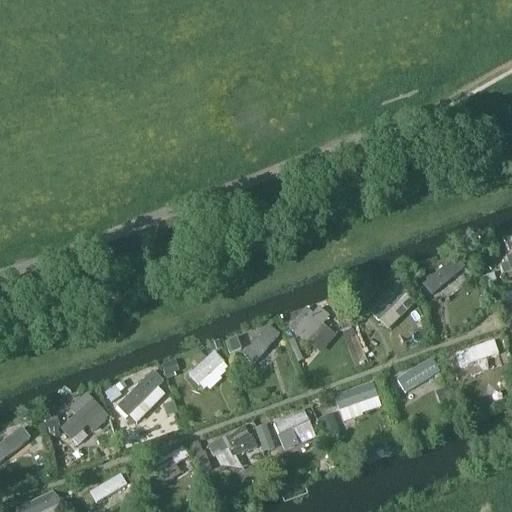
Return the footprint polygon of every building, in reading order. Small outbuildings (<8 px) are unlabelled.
[(511,254),(499,259),(504,274),(511,271),(511,254)] [(454,255),(422,286),(433,298),(466,267),(454,255)] [(395,285),(368,311),(378,322),(406,295),(395,285)] [(318,307),(294,335),(307,346),(331,319),(318,307)] [(266,328),(242,356),(255,368),(279,340),(266,328)] [(495,342),(456,354),(460,368),(500,355),(495,342)] [(214,355),(189,375),(200,388),(224,368),(214,355)] [(431,361),(397,381),(405,395),(440,375),(431,361)] [(152,373),(118,409),(132,422),(165,386),(152,373)] [(373,386),(333,400),(338,414),(378,400),(373,386)] [(94,403),(62,429),(72,442),(104,416),(94,403)] [(304,414),(273,426),(277,437),(308,426),(304,414)] [(245,428),(208,447),(214,459),(251,439),(245,428)] [(23,432),(0,446),(0,450),(5,458),(30,443),(23,432)] [(181,451),(152,467),(158,477),(186,462),(181,451)] [(121,478),(90,494),(95,504),(126,488),(121,478)] [(53,494),(16,511),(53,511),(60,509),(53,494)]
